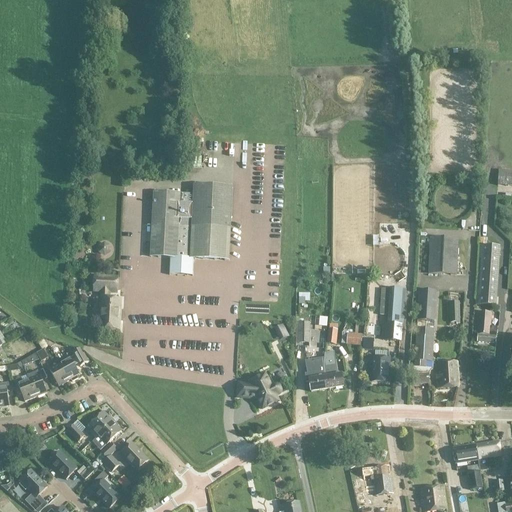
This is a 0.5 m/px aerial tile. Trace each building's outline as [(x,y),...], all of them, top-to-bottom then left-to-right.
[(202,170),(202,155),(197,155),(198,144),(190,143),(190,169),(202,170)] [(511,185),(511,169),(498,169),(497,185),(511,185)] [(194,268),(194,260),(229,262),(233,188),(194,187),(194,196),(154,194),(151,258),(171,259),(170,274),(191,275),(192,268),(194,268)] [(430,238),(428,275),(457,276),(458,240),(430,238)] [(479,242),(476,304),(497,305),(499,243),(479,242)] [(111,245),(98,244),(98,255),(110,255),(111,245)] [(120,331),(122,300),(110,300),(110,294),(118,294),(118,278),(95,277),(94,293),(101,293),(100,330),(120,331)] [(389,325),(400,326),(403,290),(391,289),(389,325)] [(434,322),(436,291),(420,290),(418,321),(434,322)] [(460,303),(449,303),(450,324),(461,323),(460,303)] [(495,344),(497,330),(497,328),(490,328),(492,314),(480,313),(478,329),(477,343),(495,344)] [(310,323),(302,323),(299,323),(299,324),(296,324),(295,343),(298,343),(298,344),(310,344),(310,323)] [(399,342),(400,326),(389,325),(387,325),(386,341),(399,342)] [(432,363),(435,330),(416,329),(414,368),(426,369),(426,363),(432,363)] [(336,345),(337,331),(329,330),(327,344),(336,345)] [(349,333),(343,333),(342,343),(348,343),(348,346),(364,347),(364,340),(364,337),(349,336),(349,333)] [(511,371),(511,336),(506,336),(503,370),(511,371)] [(68,347),(56,343),(50,347),(54,355),(68,347)] [(80,350),(73,354),(81,368),(89,363),(84,355),(83,356),(80,350)] [(48,359),(43,351),(37,354),(42,362),(48,359)] [(324,359),(324,367),(327,390),(344,387),(342,376),(335,377),(333,367),(335,367),(333,357),(324,359)] [(22,363),(24,367),(33,363),(31,358),(22,363)] [(71,359),(60,365),(70,382),(71,381),(73,383),(79,380),(77,378),(80,376),(71,359)] [(306,383),(309,383),(311,393),(327,390),(324,367),(324,359),(305,362),(307,374),(305,375),(306,383)] [(372,383),(388,383),(389,360),(373,359),(373,365),(368,365),(367,371),(372,371),(372,383)] [(459,387),(457,362),(439,363),(439,376),(437,376),(438,388),(459,387)] [(70,382),(60,365),(50,371),(59,388),(70,382)] [(47,394),(40,376),(38,372),(27,376),(29,380),(36,399),(47,394)] [(428,374),(412,375),(412,385),(429,384),(428,374)] [(265,376),(250,383),(251,386),(239,385),(238,398),(250,399),(251,397),(256,395),(261,405),(260,405),(263,411),(268,408),(278,403),(276,397),(278,396),(281,391),(279,387),(274,386),(271,388),(265,376)] [(22,378),(16,381),(25,403),(36,399),(29,380),(23,382),(22,378)] [(0,408),(10,408),(8,393),(10,392),(9,384),(0,384),(0,408)] [(98,437),(114,422),(110,419),(109,419),(104,414),(89,427),(93,431),(90,434),(95,440),(98,437)] [(117,426),(114,422),(98,437),(107,446),(122,433),(116,427),(117,426)] [(68,432),(79,443),(85,437),(74,426),(68,432)] [(501,457),(499,443),(476,446),(478,461),(480,473),(496,470),(494,459),(501,457)] [(112,445),(101,455),(106,461),(117,450),(112,445)] [(121,456),(137,473),(149,462),(133,445),(121,456)] [(476,446),(453,450),(456,465),(478,461),(476,446)] [(49,464),(66,481),(77,470),(61,453),(49,464)] [(120,466),(112,457),(104,465),(112,474),(120,466)] [(376,497),(393,495),(389,467),(362,470),(363,478),(371,477),(372,481),(374,481),(376,497)] [(94,472),(90,468),(81,477),(85,481),(94,472)] [(466,471),(458,473),(460,479),(468,477),(466,471)] [(35,511),(44,502),(39,497),(48,489),(31,472),(20,483),(22,484),(20,486),(26,492),(27,490),(33,495),(26,502),(35,511)] [(93,493),(110,509),(121,499),(104,482),(108,477),(104,473),(95,482),(99,486),(93,493)] [(483,489),(480,473),(468,474),(471,491),(483,489)] [(117,481),(125,490),(131,484),(123,476),(117,481)] [(495,493),(505,492),(504,481),(494,483),(495,493)] [(437,511),(447,511),(443,488),(421,491),(423,511),(437,511)]
